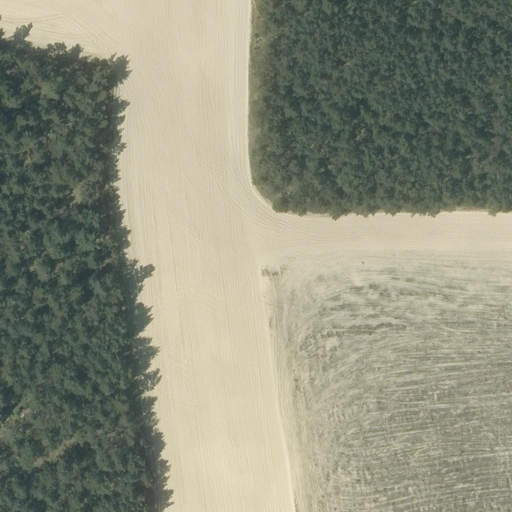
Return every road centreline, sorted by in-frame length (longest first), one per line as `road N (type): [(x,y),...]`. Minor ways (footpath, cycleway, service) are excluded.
road 1 (track): [(193,0),(202,221),(246,511)]
road 2 (track): [(202,221),(511,233)]
road 3 (track): [(191,15),(37,0)]
